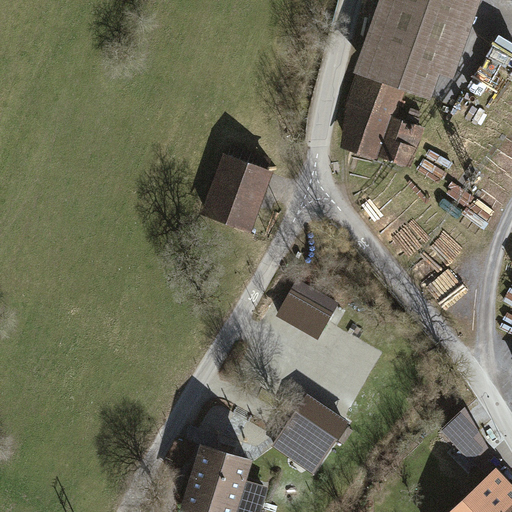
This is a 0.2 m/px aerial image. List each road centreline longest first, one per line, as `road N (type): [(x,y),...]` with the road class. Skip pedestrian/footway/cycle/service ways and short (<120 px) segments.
road 1 (residential): [(131,511),(230,330),(320,194)]
road 2 (residential): [(320,194),(484,386),(511,432)]
road 3 (residential): [(320,194),(326,105),(353,0)]
